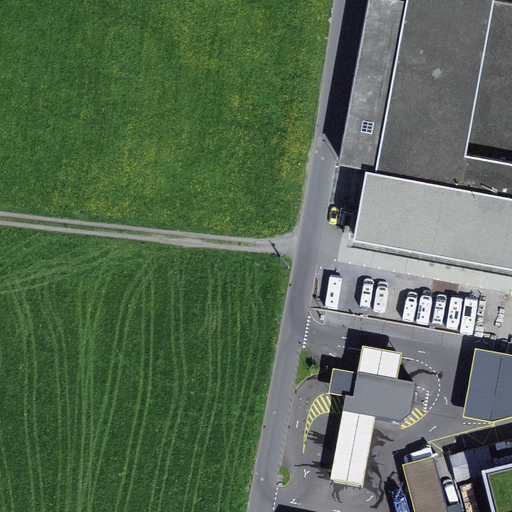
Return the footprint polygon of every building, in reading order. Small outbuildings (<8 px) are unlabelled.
[(413,0),(372,0),(346,156),(385,163),(413,0)] [(413,0),(385,163),(373,234),(511,257),(511,154),(473,147),(498,0),(413,0)] [(511,154),(511,0),(498,0),(473,147),(511,154)] [(345,397),(331,481),(364,487),(375,418),(409,423),(415,384),(398,382),(402,354),(363,348),(358,375),(334,371),(330,395),(345,397)] [(511,416),(511,357),(474,352),(466,410),(511,416)] [(452,511),(436,451),(398,461),(411,511),(452,511)] [(511,511),(511,478),(494,482),(500,511),(511,511)]
